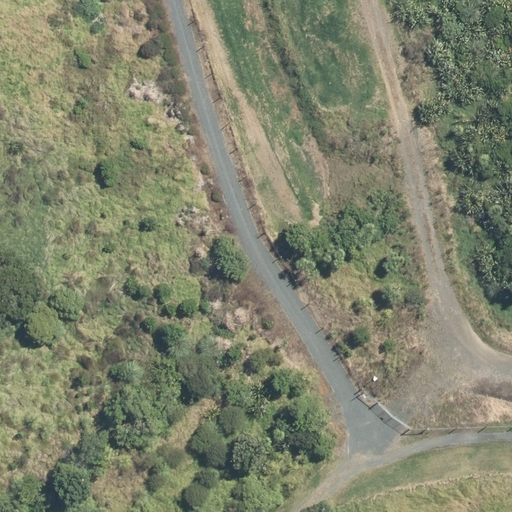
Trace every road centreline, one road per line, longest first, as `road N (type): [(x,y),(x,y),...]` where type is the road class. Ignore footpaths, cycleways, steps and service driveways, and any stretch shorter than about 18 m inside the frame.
road 1 (track): [(368,0),(461,352)]
road 2 (track): [(511,365),(461,352),(365,413)]
